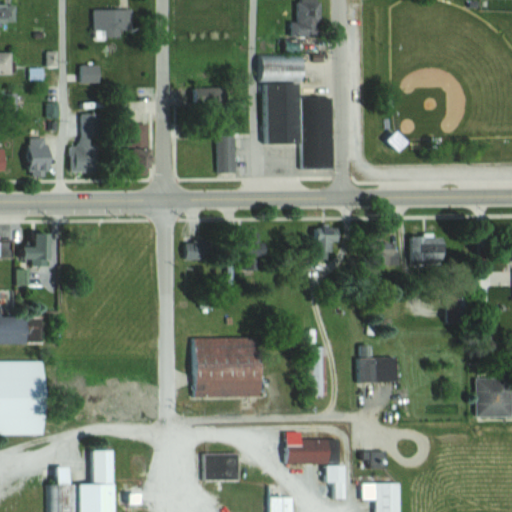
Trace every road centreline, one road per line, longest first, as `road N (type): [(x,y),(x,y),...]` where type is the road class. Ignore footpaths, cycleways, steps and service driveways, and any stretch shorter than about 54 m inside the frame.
road 1 (secondary): [(511,194),(0,199)]
road 2 (residential): [(168,424),(168,198)]
road 3 (residential): [(168,198),(166,0)]
road 4 (residential): [(342,196),(340,0)]
